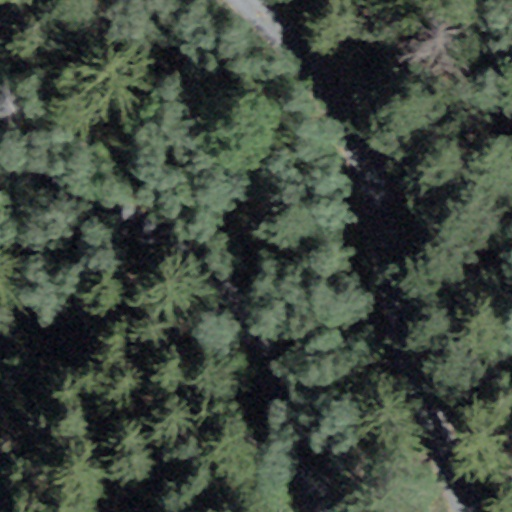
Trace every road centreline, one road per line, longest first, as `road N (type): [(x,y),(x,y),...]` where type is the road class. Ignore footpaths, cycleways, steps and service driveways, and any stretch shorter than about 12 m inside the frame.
road 1 (unclassified): [(250,0),(288,40),(430,299),(446,444),(476,511)]
road 2 (unclassified): [(320,511),(274,383),(224,303),(140,233),(0,168)]
